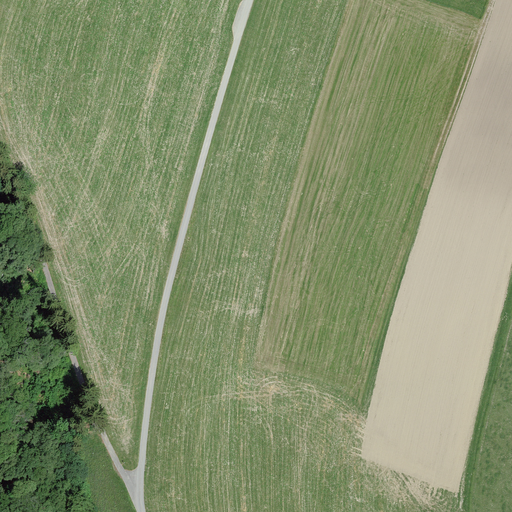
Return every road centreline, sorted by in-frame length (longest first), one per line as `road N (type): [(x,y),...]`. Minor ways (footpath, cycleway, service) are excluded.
road 1 (unclassified): [(251,0),(168,295),(139,491)]
road 2 (track): [(0,147),(90,406)]
